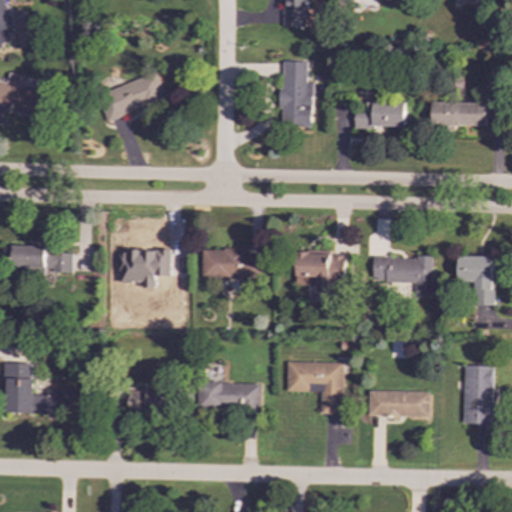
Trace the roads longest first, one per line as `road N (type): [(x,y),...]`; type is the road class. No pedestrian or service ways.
road 1 (residential): [(511,482),(0,469)]
road 2 (residential): [(511,181),(0,168)]
road 3 (residential): [(0,194),(511,207)]
road 4 (residential): [(220,198),(223,0)]
